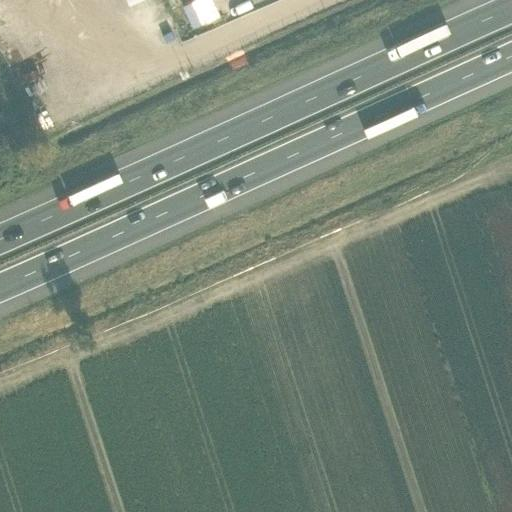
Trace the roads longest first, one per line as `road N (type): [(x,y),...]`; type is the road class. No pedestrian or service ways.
road 1 (motorway): [(511,11),(0,243)]
road 2 (motorway): [(0,291),(511,60)]
